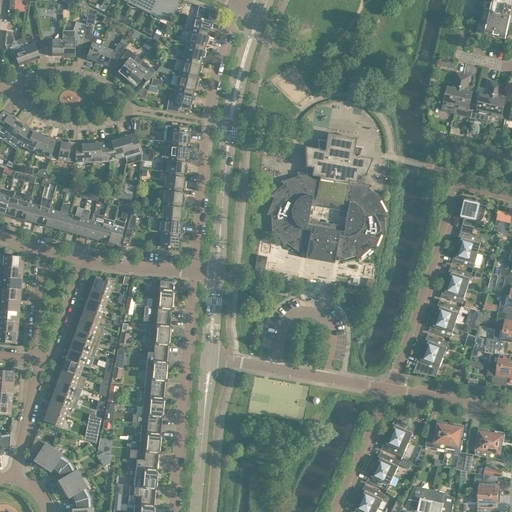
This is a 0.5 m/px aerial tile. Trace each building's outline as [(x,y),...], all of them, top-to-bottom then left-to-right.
[(126,0),(167,20),(177,0),(178,0),(181,2),(182,0),(126,0)] [(511,0),(485,0),(478,32),(505,38),(509,21),(508,21),(509,15),(511,15),(511,0)] [(94,7),(103,11),(105,7),(96,3),(94,7)] [(207,19),(209,8),(198,5),(195,17),(192,16),(189,27),(190,27),(189,31),(189,30),(188,31),(209,36),(209,35),(207,35),(209,27),(211,28),(213,21),(207,19)] [(86,16),(85,23),(93,24),(95,11),(88,7),(86,16)] [(117,18),(127,23),(129,19),(119,14),(117,18)] [(5,38),(10,38),(11,38),(13,23),(6,22),(5,38)] [(62,39),(62,55),(73,55),(73,41),(82,41),(85,24),(78,23),(72,30),(62,30),(62,39)] [(85,57),(96,61),(104,39),(91,34),(92,25),(85,24),(82,42),(89,42),(90,43),(85,57)] [(141,30),(151,35),(152,31),(143,26),(141,30)] [(185,46),(205,51),(205,50),(203,49),(205,42),(207,42),(209,36),(188,31),(186,41),(186,42),(185,45),(185,46)] [(23,46),(28,61),(39,58),(33,42),(30,34),(21,37),(21,39),(21,41),(23,46)] [(28,61),(21,41),(21,40),(21,39),(21,37),(12,40),(11,45),(13,50),(12,50),(18,65),(28,61)] [(154,43),(148,38),(143,44),(149,49),(154,43)] [(51,55),(62,55),(62,39),(51,39),(51,55)] [(101,46),(96,61),(106,65),(110,55),(117,58),(116,59),(124,45),(124,44),(119,42),(118,41),(114,50),(101,46)] [(181,60),(202,65),(200,64),(202,56),(204,57),(205,51),(185,46),(182,56),(183,56),(182,60),(181,60)] [(117,71),(125,78),(141,59),(127,48),(119,58),(124,62),(117,71)] [(438,64),(445,66),(447,59),(440,57),(438,64)] [(141,76),(143,77),(147,81),(155,71),(141,59),(125,78),(134,85),(141,76)] [(202,65),(181,60),(179,71),(178,75),(178,74),(178,75),(198,80),(198,79),(196,79),(198,71),(200,72),(202,65)] [(442,104),(455,107),(463,73),(456,72),(453,84),(454,84),(454,87),(447,86),(442,104)] [(463,73),(455,107),(468,110),(468,109),(471,110),(470,118),(473,103),(469,102),(472,92),(465,90),(466,87),(467,87),(470,75),(463,73)] [(198,80),(178,75),(175,85),(176,86),(175,89),(174,89),(174,90),(194,95),(195,94),(193,93),(194,86),(197,86),(198,80)] [(486,123),(488,115),(496,81),(489,79),(486,92),(487,92),(487,95),(480,93),(477,104),(473,103),(470,118),(471,116),(476,117),(477,119),(486,121),(485,123),(486,123)] [(503,82),(496,81),(488,115),(505,119),(506,112),(502,111),(505,99),(498,98),(499,95),(500,95),(503,82)] [(193,101),(194,95),(174,90),(172,99),(167,99),(166,109),(177,111),(178,108),(180,109),(180,107),(189,109),(191,100),(193,101)] [(0,136),(1,138),(4,134),(14,120),(9,116),(10,114),(3,109),(0,112),(0,136)] [(4,134),(18,144),(28,126),(21,122),(20,124),(14,120),(4,134)] [(169,130),(168,141),(189,142),(190,136),(187,136),(188,127),(170,125),(169,130)] [(18,144),(33,151),(40,134),(34,132),(35,130),(28,126),(18,144)] [(120,139),(124,156),(126,160),(140,158),(141,151),(133,132),(125,134),(126,137),(120,139)] [(33,151),(49,158),(55,138),(47,135),(46,137),(40,134),(33,151)] [(364,176),(372,158),(372,157),(357,155),(359,147),(354,146),(355,139),(326,134),(325,141),(320,140),(319,148),(304,145),(304,146),(305,165),(305,166),(306,166),(306,173),(296,171),(296,172),(297,175),(280,180),(280,181),(283,183),(269,195),(269,196),(270,196),(273,197),(266,214),(267,214),(270,214),(271,232),(272,232),(275,230),(284,246),(284,245),(286,242),(301,253),(302,253),(301,253),(302,250),(306,251),(304,257),(305,258),(306,254),(333,258),(332,262),(333,263),(335,255),(338,255),(338,259),(337,259),(338,260),(355,255),(356,258),(356,259),(370,247),(373,250),(372,250),(373,250),(380,233),(384,235),(383,217),(387,217),(388,217),(379,200),(383,198),(368,188),(371,184),(361,182),(363,176),(364,176)] [(49,158),(74,162),(75,142),(67,140),(67,142),(61,141),(61,139),(55,138),(49,158)] [(108,160),(124,156),(120,139),(113,141),(112,138),(105,140),(108,160)] [(91,161),(108,160),(105,140),(97,140),(97,143),(90,144),(91,161)] [(74,162),(91,161),(90,144),(83,144),(83,141),(75,142),(74,162)] [(189,142),(168,141),(168,145),(167,155),(188,157),(188,151),(186,151),(187,143),(189,143),(189,142)] [(5,165),(11,167),(12,159),(0,154),(0,162),(1,163),(5,165)] [(188,157),(167,155),(167,156),(167,160),(166,160),(165,170),(186,172),(187,166),(185,166),(185,158),(188,158),(188,157)] [(165,175),(164,185),(185,187),(186,181),(183,180),(184,173),(186,173),(186,172),(165,170),(165,171),(166,171),(165,175)] [(164,190),(163,201),(184,202),(184,196),(182,196),(183,188),(185,188),(185,187),(164,185),(164,186),(164,190)] [(0,214),(2,215),(7,197),(9,190),(8,190),(5,189),(3,188),(1,187),(0,187),(0,214)] [(75,194),(86,197),(87,191),(77,188),(75,194)] [(9,215),(13,216),(18,200),(20,192),(14,190),(12,198),(7,197),(2,215),(9,216),(9,215)] [(86,197),(96,200),(98,194),(87,191),(86,197)] [(120,191),(119,197),(131,200),(132,194),(120,191)] [(17,219),(23,220),(28,202),(24,201),(26,194),(20,192),(18,200),(13,216),(17,217),(17,219)] [(38,224),(44,226),(49,208),(45,207),(47,198),(41,197),(38,205),(34,222),(38,223),(38,224)] [(462,224),(472,226),(474,226),(473,226),(474,220),(475,220),(476,220),(477,220),(478,220),(479,220),(480,220),(481,219),(482,219),(482,218),(483,217),(484,216),(486,205),(478,203),(479,201),(465,197),(461,217),(463,217),(462,224)] [(184,202),(163,201),(163,205),(162,205),(161,215),(182,217),(183,211),(181,211),(181,203),(184,203),(184,202)] [(30,220),(34,222),(38,205),(28,202),(23,220),(29,222),(30,220)] [(59,230),(65,232),(70,214),(66,213),(68,204),(62,202),(59,211),(55,227),(59,228),(59,230)] [(72,232),(76,233),(81,217),(81,215),(83,208),(77,207),(74,215),(70,214),(65,232),(71,234),(72,232)] [(51,226),(55,227),(59,211),(49,208),(44,226),(50,228),(51,226)] [(80,236),(86,238),(91,220),(87,219),(89,210),(83,208),(81,215),(81,217),(76,233),(80,234),(80,236)] [(93,213),(91,220),(86,238),(92,239),(93,238),(97,239),(103,217),(103,216),(93,213)] [(135,214),(130,214),(126,228),(131,228),(134,228),(135,214)] [(155,230),(160,230),(181,232),(182,226),(179,226),(180,218),(182,218),(182,217),(161,215),(156,215),(155,230)] [(100,242),(107,243),(113,220),(103,217),(97,239),(101,240),(100,242)] [(114,218),(107,243),(113,245),(113,243),(118,245),(125,221),(114,218)] [(500,233),(503,220),(496,219),(493,231),(500,233)] [(510,222),(503,220),(500,233),(507,234),(510,222)] [(472,226),(462,224),(457,241),(460,241),(458,247),(477,252),(482,237),(471,234),(472,226)] [(160,248),(160,246),(180,248),(180,241),(178,241),(179,233),(181,233),(181,232),(160,230),(160,231),(161,231),(160,235),(158,235),(156,236),(154,238),(154,240),(153,248),(160,248)] [(477,252),(458,247),(457,252),(454,251),(451,262),(472,267),(473,267),(474,265),(477,252)] [(4,248),(3,265),(22,267),(21,256),(12,255),(12,251),(13,251),(4,248)] [(254,268),(264,269),(266,256),(256,254),(254,268)] [(20,267),(3,265),(2,276),(21,278),(20,267)] [(449,276),(448,281),(467,287),(472,272),(450,265),(447,275),(449,276)] [(19,278),(2,276),(1,287),(20,288),(19,278)] [(96,278),(91,287),(108,294),(114,278),(106,276),(106,277),(105,281),(96,278)] [(502,293),(511,295),(511,277),(505,276),(502,293)] [(367,278),(365,287),(373,289),(375,279),(367,278)] [(152,297),(172,299),(172,290),(170,289),(171,281),(153,279),(152,297)] [(467,287),(448,281),(446,287),(443,286),(440,296),(462,303),(467,287)] [(18,289),(1,287),(0,298),(19,299),(18,289)] [(105,304),(108,294),(91,287),(90,288),(92,288),(87,298),(105,304)] [(511,295),(502,293),(501,293),(499,304),(498,311),(510,313),(511,307),(511,306),(511,295)] [(133,308),(135,298),(127,297),(125,307),(133,308)] [(143,315),(167,317),(168,309),(171,309),(172,299),(152,297),(151,306),(144,305),(143,315)] [(19,299),(0,298),(0,308),(18,310),(17,299),(19,300),(19,299)] [(105,304),(87,298),(89,298),(83,308),(101,314),(105,304)] [(438,310),(436,316),(455,322),(460,307),(439,300),(435,310),(438,310)] [(484,302),(482,308),(495,310),(497,304),(484,302)] [(0,319),(17,321),(16,310),(18,310),(0,308),(0,319)] [(97,324),(101,314),(83,308),(85,309),(80,318),(103,327),(103,326),(97,324)] [(475,310),(469,327),(477,330),(481,312),(475,310)] [(498,311),(496,323),(503,324),(502,329),(511,331),(511,319),(509,319),(510,313),(498,311)] [(149,333),(168,335),(169,325),(167,325),(167,317),(143,315),(142,326),(149,327),(149,333)] [(455,322),(436,316),(434,321),(432,320),(428,330),(450,337),(455,322)] [(100,337),(103,327),(80,318),(79,318),(81,319),(76,328),(100,337)] [(0,330),(16,332),(15,321),(17,321),(0,319),(0,330)] [(77,329),(72,338),(96,347),(100,337),(76,328),(77,329)] [(495,328),(493,338),(486,337),(485,344),(504,347),(505,341),(511,342),(511,331),(502,329),(495,328)] [(16,332),(0,330),(0,341),(15,343),(14,332),(16,332)] [(127,333),(121,332),(118,343),(125,344),(127,333)] [(147,351),(164,353),(165,344),(168,345),(168,335),(149,333),(147,351)] [(424,350),(443,357),(448,342),(427,334),(423,344),(426,344),(424,350)] [(473,345),(475,337),(468,334),(466,342),(473,345)] [(69,348),(92,357),(96,347),(72,338),(72,339),(74,339),(68,348),(69,348)] [(489,363),(511,366),(511,355),(503,354),(504,347),(485,344),(484,352),(490,353),(489,363)] [(92,357),(69,348),(68,349),(70,349),(65,359),(83,365),(89,367),(92,357)] [(124,351),(118,350),(116,358),(123,359),(124,351)] [(420,354),(413,372),(436,376),(443,357),(424,350),(422,355),(420,354)] [(147,351),(145,369),(165,371),(166,361),(164,361),(164,353),(147,351)] [(66,359),(61,369),(85,377),(79,375),(83,365),(65,359),(66,359)] [(483,362),(470,360),(469,366),(483,368),(483,362)] [(511,377),(511,366),(489,363),(487,374),(493,375),(491,383),(505,385),(506,377),(511,377)] [(120,368),(113,367),(111,377),(118,379),(120,368)] [(13,370),(0,369),(0,380),(12,382),(11,371),(13,371),(13,370)] [(63,370),(57,379),(81,388),(85,377),(61,369),(63,370)] [(145,369),(144,387),(161,389),(162,380),(164,380),(165,371),(145,369)] [(81,388),(57,379),(59,380),(54,389),(77,398),(77,397),(72,395),(75,386),(81,388)] [(12,382),(0,380),(0,391),(11,392),(10,382),(12,382)] [(161,389),(144,387),(142,405),(162,407),(163,397),(160,397),(161,389)] [(74,407),(77,398),(54,389),(55,390),(50,399),(74,407)] [(0,391),(0,402),(10,403),(9,392),(11,393),(11,392),(0,391)] [(52,400),(46,409),(64,416),(68,406),(74,408),(50,399),(52,400)] [(0,402),(0,413),(10,414),(9,403),(10,403),(0,402)] [(113,404),(106,402),(105,411),(109,412),(112,409),(113,404)] [(142,405),(141,414),(132,413),(132,422),(141,423),(158,424),(159,416),(161,416),(162,407),(142,405)] [(48,410),(42,420),(60,426),(64,416),(46,409),(46,410),(48,410)] [(390,434),(408,442),(415,427),(394,418),(390,427),(392,429),(390,434)] [(109,421),(103,420),(101,429),(108,430),(109,421)] [(445,449),(446,444),(449,425),(446,424),(447,422),(438,420),(435,433),(428,432),(425,446),(445,449)] [(157,433),(158,424),(141,423),(139,441),(159,443),(160,433),(157,433)] [(449,425),(446,444),(453,445),(452,450),(457,451),(462,425),(453,423),(453,425),(449,425)] [(479,455),(480,450),(487,451),(491,432),(488,431),(488,429),(479,428),(474,454),(479,455)] [(491,432),(487,451),(495,452),(494,458),(502,459),(503,452),(500,452),(503,432),(494,430),(494,433),(491,432)] [(10,431),(0,432),(0,452),(2,452),(1,450),(9,450),(10,431)] [(402,456),(408,442),(390,434),(388,439),(385,438),(381,447),(402,456)] [(35,436),(28,455),(35,457),(33,459),(41,465),(52,448),(35,436)] [(99,438),(98,446),(105,447),(106,439),(99,438)] [(158,452),(159,443),(139,441),(138,449),(129,448),(129,458),(137,459),(155,460),(156,452),(158,452)] [(70,460),(52,448),(41,465),(49,470),(51,468),(55,473),(70,460)] [(109,461),(114,459),(114,455),(104,451),(109,461)] [(378,461),(375,466),(393,475),(399,463),(408,468),(410,462),(401,458),(400,460),(380,451),(375,460),(378,461)] [(459,451),(456,468),(463,470),(466,453),(459,451)] [(473,454),(466,453),(463,470),(470,471),(473,454)] [(134,476),(156,478),(157,469),(154,469),(155,460),(137,459),(128,458),(128,460),(131,460),(131,468),(135,468),(134,476)] [(63,488),(80,478),(70,460),(55,473),(60,478),(58,479),(63,488)] [(387,489),(393,475),(375,466),(373,471),(371,470),(366,480),(387,489)] [(486,474),(492,475),(501,476),(502,469),(485,466),(484,473),(486,474)] [(134,495),(152,496),(152,488),(155,488),(156,478),(134,476),(133,485),(129,485),(128,494),(134,495)] [(72,502),(91,496),(80,478),(63,488),(68,496),(70,495),(72,502)] [(478,480),(477,494),(500,495),(500,488),(498,488),(498,480),(492,480),(486,480),(478,480)] [(360,499),(378,508),(385,493),(364,483),(360,493),(362,494),(360,499)] [(424,511),(428,511),(434,489),(414,485),(405,505),(415,507),(415,505),(418,506),(417,510),(424,511)] [(434,489),(428,511),(440,511),(441,511),(443,511),(451,511),(454,497),(445,494),(445,492),(434,489)] [(132,511),(152,511),(154,505),(151,505),(152,496),(134,495),(128,494),(127,504),(133,504),(132,511)] [(477,508),(477,511),(490,511),(490,509),(497,509),(497,502),(500,502),(500,495),(477,494),(477,508)] [(71,511),(91,511),(91,496),(72,502),(74,508),(71,508),(71,511)] [(375,511),(378,508),(360,499),(357,504),(355,503),(350,511),(375,511)]
